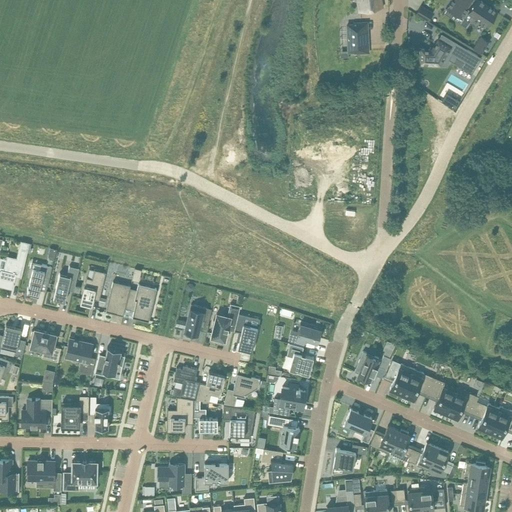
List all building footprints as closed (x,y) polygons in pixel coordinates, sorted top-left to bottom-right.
[(357,0),(358,11),(382,7),(381,0),(357,0)] [(463,17),(468,9),(467,8),(471,0),(451,0),(447,7),(455,13),(452,18),(460,23),(463,17)] [(479,0),(475,0),(469,10),(468,9),(463,17),(470,21),(473,16),(488,26),(497,11),(479,0)] [(416,13),(428,20),(433,12),(421,5),(416,13)] [(368,52),(367,22),(353,23),(353,24),(347,25),(348,51),(354,51),(354,53),(368,52)] [(421,60),(420,62),(431,63),(431,65),(445,66),(452,54),(457,57),(458,56),(464,59),(463,60),(471,65),(472,64),(475,66),(474,67),(475,67),(481,57),(441,33),(432,49),(428,49),(428,48),(424,48),(424,49),(421,49),(421,51),(419,51),(419,60),(421,60)] [(481,36),(473,47),(481,53),(489,41),(481,36)] [(30,242),(21,240),(20,241),(21,241),(17,259),(8,256),(5,270),(1,269),(0,270),(0,285),(12,288),(14,280),(16,275),(21,276),(20,277),(21,277),(30,242)] [(42,279),(48,281),(52,266),(42,264),(41,270),(30,267),(28,276),(31,277),(28,286),(27,289),(28,289),(27,292),(31,293),(30,296),(38,298),(42,279)] [(72,290),(73,291),(79,268),(78,268),(77,271),(69,269),(70,266),(69,266),(66,278),(60,276),(60,273),(59,273),(53,298),(65,301),(68,288),(73,289),(72,290)] [(99,300),(106,272),(94,269),(92,279),(86,277),(80,303),(92,305),(93,299),(99,300)] [(113,281),(106,311),(117,314),(120,302),(126,304),(130,288),(130,285),(113,281)] [(149,321),(156,288),(138,283),(137,289),(130,288),(126,304),(125,308),(126,308),(127,304),(137,306),(136,309),(134,309),(132,317),(149,321)] [(213,328),(211,336),(220,338),(220,336),(225,337),(228,325),(235,327),(238,313),(240,305),(230,303),(227,315),(216,313),(215,320),(213,320),(211,328),(213,328)] [(207,324),(211,309),(191,304),(185,330),(197,333),(200,322),(207,324)] [(239,341),(237,346),(252,350),(257,326),(244,323),(246,315),(238,313),(235,327),(234,330),(240,331),(237,340),(239,341)] [(306,339),(318,342),(321,329),(300,323),(295,342),(304,345),(306,339)] [(22,356),(26,340),(19,338),(21,330),(15,329),(16,326),(6,324),(3,334),(0,333),(0,348),(0,349),(1,344),(16,348),(14,354),(22,356)] [(42,357),(58,361),(61,347),(53,345),(56,334),(34,329),(34,331),(32,330),(30,338),(32,338),(30,346),(43,349),(42,357)] [(87,362),(85,371),(91,372),(91,375),(95,357),(90,356),(93,343),(69,337),(65,357),(87,362)] [(303,347),(290,343),(286,355),(292,357),(289,369),(309,374),(313,357),(301,353),(303,347)] [(121,350),(107,346),(104,358),(98,357),(99,354),(98,354),(94,372),(104,375),(104,374),(103,374),(104,371),(115,374),(117,364),(121,365),(121,367),(122,367),(125,355),(124,355),(124,356),(120,355),(121,350)] [(379,366),(385,369),(390,357),(383,354),(382,359),(363,351),(354,371),(358,373),(358,374),(367,378),(366,379),(373,382),(379,366)] [(0,378),(1,377),(6,379),(10,366),(12,361),(0,356),(0,378)] [(401,393),(412,367),(392,359),(385,376),(393,379),(390,388),(392,389),(390,391),(398,394),(399,392),(401,393)] [(196,399),(200,383),(200,381),(194,380),(197,368),(183,364),(182,368),(177,367),(174,376),(184,378),(182,388),(174,386),(172,395),(177,396),(194,398),(196,399)] [(427,394),(434,377),(412,367),(401,393),(404,394),(403,396),(410,399),(411,397),(413,398),(417,389),(427,394)] [(210,394),(219,396),(224,374),(209,371),(206,384),(200,383),(196,399),(200,400),(208,401),(210,394)] [(223,404),(234,405),(237,395),(245,397),(245,395),(256,388),(257,388),(260,377),(251,375),(251,377),(237,373),(233,389),(227,388),(223,404)] [(445,412),(456,386),(455,388),(444,384),(445,382),(434,377),(427,394),(437,398),(434,407),(445,412)] [(289,387),(282,386),(280,398),(275,397),(272,412),(289,415),(291,404),(303,406),(305,390),(300,389),(300,388),(297,387),(298,385),(290,383),(289,387)] [(471,412),(478,396),(476,395),(456,386),(445,412),(448,413),(447,415),(454,418),(455,416),(457,417),(461,408),(471,412)] [(8,419),(9,395),(0,394),(0,412),(8,413),(8,419)] [(88,396),(80,396),(80,403),(72,403),(72,404),(62,404),(62,414),(61,414),(61,426),(71,427),(71,425),(79,426),(79,419),(80,419),(80,413),(88,413),(88,396)] [(95,413),(95,427),(108,427),(109,413),(111,413),(111,404),(109,404),(109,403),(96,403),(96,396),(90,396),(90,413),(95,413)] [(194,398),(177,396),(176,409),(167,408),(167,431),(179,432),(179,429),(185,429),(185,417),(193,417),(194,398)] [(490,431),(500,405),(499,407),(488,402),(487,405),(477,400),(479,396),(478,396),(471,412),(482,417),(478,426),(490,431)] [(46,413),(51,413),(51,415),(52,415),(52,398),(27,398),(27,409),(22,409),(22,426),(45,426),(46,413)] [(200,408),(200,400),(196,399),(194,398),(193,417),(199,417),(199,429),(217,429),(217,418),(206,417),(206,408),(200,408)] [(223,404),(223,418),(230,418),(230,434),(237,434),(237,437),(249,437),(255,409),(234,405),(223,404)] [(511,410),(500,405),(490,431),(492,432),(491,434),(498,437),(499,435),(501,436),(505,427),(511,429),(511,410)] [(372,417),(350,408),(344,423),(365,432),(361,440),(362,441),(362,439),(368,442),(373,431),(367,428),(372,417)] [(280,445),(295,447),(299,427),(287,425),(288,418),(269,414),(268,423),(283,426),(280,445)] [(389,452),(399,430),(388,425),(383,435),(375,431),(369,444),(389,452)] [(400,430),(399,430),(389,452),(408,461),(409,460),(414,448),(405,444),(409,434),(407,433),(408,431),(401,428),(400,430)] [(437,446),(426,441),(417,464),(427,469),(437,446)] [(336,447),(333,465),(343,467),(342,472),(352,471),(355,452),(366,454),(367,446),(353,443),(351,450),(336,447)] [(448,451),(437,446),(427,469),(428,469),(429,467),(439,471),(448,451)] [(283,451),(263,448),(261,460),(271,462),(272,467),(272,468),(268,468),(269,479),(272,479),(290,477),(292,466),(293,463),(293,462),(284,461),(281,460),(283,451)] [(420,451),(414,448),(409,460),(415,463),(420,451)] [(12,472),(12,459),(0,459),(0,490),(18,490),(18,491),(19,491),(19,472),(18,471),(18,473),(12,472)] [(54,472),(54,460),(43,460),(43,459),(37,459),(37,460),(28,460),(28,475),(28,479),(53,480),(53,490),(61,490),(61,486),(61,472),(54,472)] [(64,472),(64,488),(78,488),(78,481),(96,481),(96,470),(98,470),(98,463),(96,463),(97,461),(88,461),(88,460),(81,460),(81,461),(72,460),(72,473),(64,472)] [(476,463),(466,462),(465,473),(487,476),(489,465),(484,464),(485,462),(476,460),(476,463)] [(169,463),(169,466),(158,466),(158,479),(169,479),(169,484),(182,484),(182,494),(191,493),(191,477),(184,477),(184,463),(169,463)] [(195,491),(209,489),(209,481),(228,482),(228,464),(204,463),(204,477),(195,477),(195,491)] [(463,483),(486,486),(487,476),(465,473),(469,474),(468,483),(463,482),(463,483)] [(461,493),(484,496),(486,486),(463,483),(461,493)] [(418,485),(419,488),(421,510),(433,509),(431,484),(418,485)] [(327,505),(327,511),(348,511),(348,505),(354,504),(353,493),(353,487),(345,487),(346,494),(337,495),(335,504),(327,505)] [(404,488),(397,489),(398,501),(405,501),(404,488)] [(421,510),(419,488),(407,489),(409,511),(412,511),(411,511),(419,511),(420,510),(421,510)] [(389,511),(387,489),(375,490),(377,511),(389,511)] [(397,489),(390,489),(391,502),(398,501),(397,489)] [(377,511),(375,490),(363,491),(365,511),(377,511)] [(361,505),(360,492),(353,493),(354,504),(354,505),(361,505)] [(478,507),(483,507),(484,496),(461,493),(460,504),(469,505),(469,508),(478,509),(478,507)] [(233,504),(234,509),(234,511),(255,511),(254,497),(244,497),(244,503),(233,504)] [(267,503),(266,501),(257,502),(257,511),(280,511),(280,502),(267,503)]
